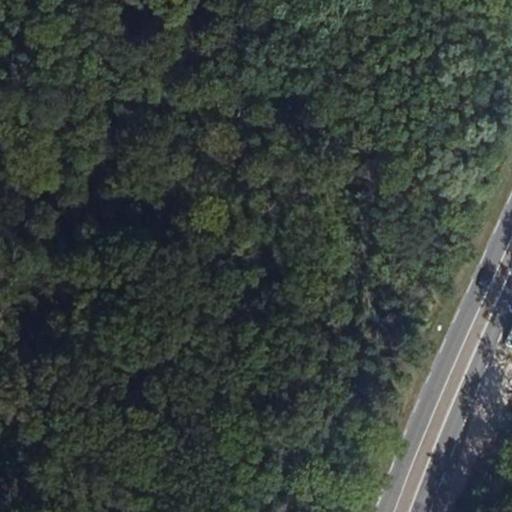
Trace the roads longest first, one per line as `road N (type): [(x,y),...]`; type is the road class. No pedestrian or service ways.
road 1 (primary): [(511,211),(386,511)]
road 2 (track): [(0,235),(161,0)]
road 3 (primary): [(420,511),(511,298)]
